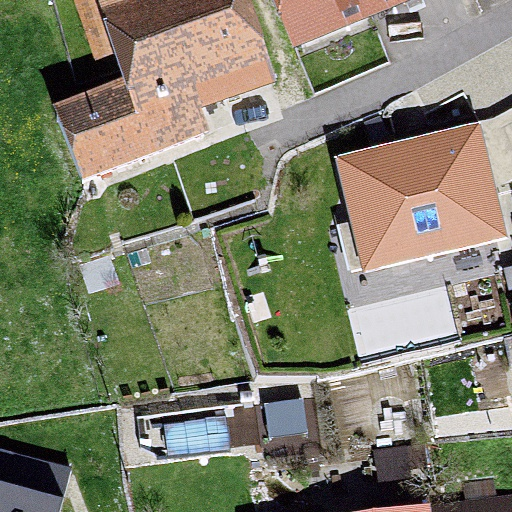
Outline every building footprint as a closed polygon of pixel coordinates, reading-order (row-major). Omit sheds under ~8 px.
[(117,52),(131,92),(58,120),(83,183),(203,136),(194,110),(270,82),(243,0),(76,0),(98,59),(117,52)] [(272,0),(293,48),(409,0),(272,0)] [(509,182),(511,180),(511,111),(481,129),(509,182)] [(495,239),(472,142),(346,172),(358,224),(368,222),(379,267),(495,239)] [(0,511),(59,511),(62,503),(53,500),(62,470),(0,453),(0,511)] [(511,511),(511,501),(437,511),(511,511)]
